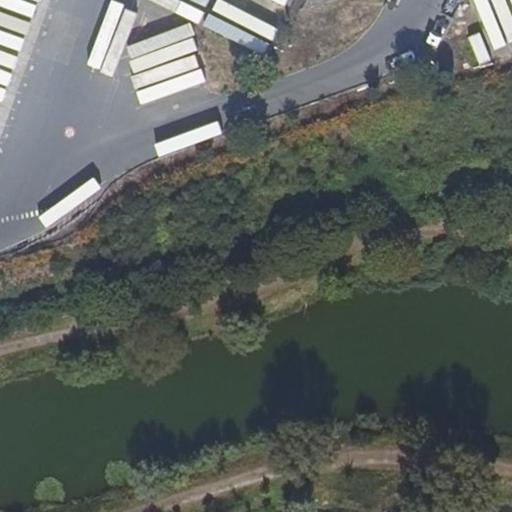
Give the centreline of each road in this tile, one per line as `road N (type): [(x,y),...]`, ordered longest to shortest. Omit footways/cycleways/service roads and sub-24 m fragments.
road 1 (track): [(511,234),(388,233),(212,305),(0,350)]
road 2 (track): [(144,511),(291,464),(511,469)]
